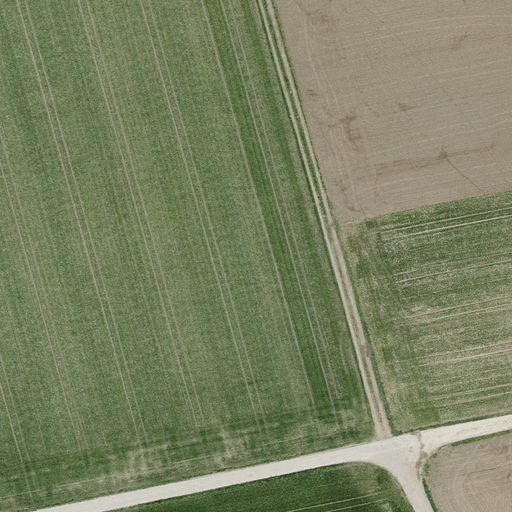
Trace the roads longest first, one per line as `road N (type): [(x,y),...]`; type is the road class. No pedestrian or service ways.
road 1 (track): [(386,450),(261,0)]
road 2 (track): [(386,450),(81,511)]
road 3 (track): [(386,450),(511,425)]
